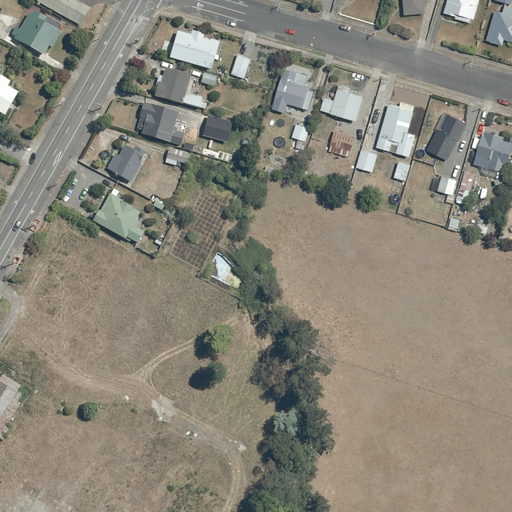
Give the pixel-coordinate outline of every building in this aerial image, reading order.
[(34,0),(81,26),(91,8),(76,0),(34,0)] [(404,0),(405,15),(425,15),(425,0),(404,0)] [(480,0),(448,0),(445,14),(456,17),(456,19),(470,23),(471,18),(475,20),(480,0)] [(511,7),(505,6),(503,14),(496,12),(488,41),(504,45),(505,40),(511,41),(511,7)] [(0,38),(20,49),(23,43),(46,55),(50,46),(54,47),(62,31),(57,29),(60,24),(50,19),(49,21),(31,11),(26,21),(0,13),(0,12),(2,8),(0,7),(0,38)] [(204,34),(193,31),(192,35),(177,31),(170,58),(214,70),(221,43),(203,37),(204,34)] [(55,60),(46,55),(42,61),(51,67),(55,60)] [(251,59),(237,55),(231,74),(245,78),(251,59)] [(156,96),(200,109),(203,100),(185,95),(191,76),(167,69),(163,83),(160,82),(156,96)] [(308,76),(289,70),(286,82),(281,80),(276,100),(306,109),(312,88),(305,86),(308,76)] [(0,114),(2,112),(8,116),(20,93),(8,87),(11,81),(0,74),(0,114)] [(365,97),(339,89),(335,101),(325,98),(321,110),(358,121),(365,97)] [(180,112),(145,102),(138,127),(144,129),(142,134),(182,146),(186,134),(175,131),(180,112)] [(417,106),(404,102),(402,107),(391,104),(378,148),(411,157),(418,135),(409,133),(417,106)] [(466,124),(445,113),(426,149),(448,160),(466,124)] [(213,119),(201,116),(197,131),(210,134),(213,119)] [(308,127),(295,124),(292,137),(305,141),(308,127)] [(356,135),(336,129),(329,151),(349,158),(356,135)] [(511,153),(511,141),(486,132),(474,164),(484,167),(482,173),(498,179),(501,171),(505,173),(511,153)] [(149,151),(128,140),(120,156),(117,154),(108,169),(132,183),(149,151)] [(189,154),(169,149),(166,160),(186,165),(189,154)] [(378,154),(360,149),(355,167),(373,172),(378,154)] [(411,164),(399,161),(395,178),(407,181),(411,164)] [(475,173),(465,170),(456,203),(469,206),(471,195),(470,195),(475,173)] [(442,176),(439,191),(447,193),(444,203),(453,206),(459,181),(442,176)] [(138,226),(145,215),(111,194),(95,220),(127,240),(128,237),(139,244),(147,231),(144,229),(138,226)] [(166,202),(158,198),(154,206),(162,210),(166,202)] [(449,216),(442,214),(439,225),(447,227),(449,216)] [(460,219),(452,217),(449,229),(457,231),(460,219)] [(181,316),(195,290),(187,285),(181,296),(169,289),(137,347),(118,336),(128,318),(106,306),(108,302),(119,309),(126,297),(109,288),(100,303),(89,297),(80,314),(56,302),(49,316),(65,325),(70,316),(86,325),(70,353),(87,362),(102,334),(122,345),(120,349),(132,355),(129,360),(125,358),(120,367),(149,383),(154,375),(149,373),(151,370),(181,316)] [(2,377),(0,375),(0,439),(1,439),(3,440),(11,427),(9,425),(28,394),(22,390),(24,388),(4,375),(2,377)]
